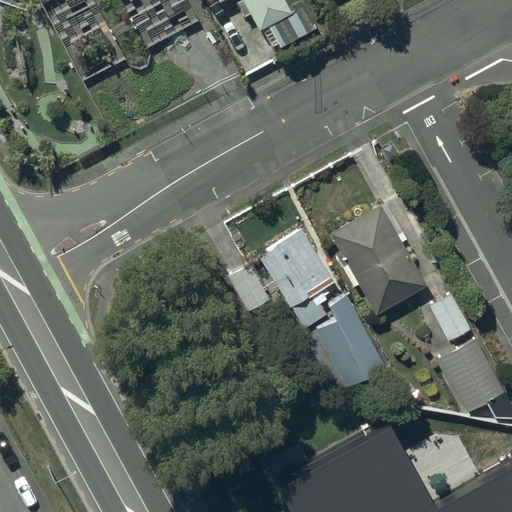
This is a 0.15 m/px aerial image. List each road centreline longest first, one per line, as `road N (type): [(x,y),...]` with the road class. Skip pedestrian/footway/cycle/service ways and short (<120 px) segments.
road 1 (residential): [(6,274),(446,36),(483,0)]
road 2 (trunk): [(6,274),(134,511)]
